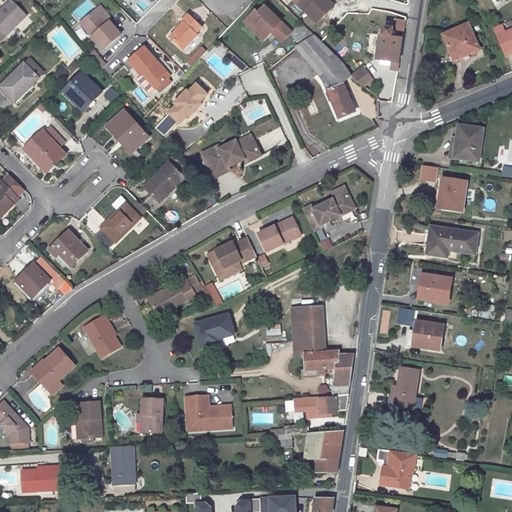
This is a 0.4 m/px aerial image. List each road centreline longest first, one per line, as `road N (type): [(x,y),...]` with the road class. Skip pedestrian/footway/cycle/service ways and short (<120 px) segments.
road 1 (residential): [(340,511),(399,128)]
road 2 (residential): [(399,128),(224,209),(113,275)]
road 3 (residential): [(113,275),(70,300),(0,367)]
road 4 (residential): [(56,198),(89,163),(104,163),(109,178),(78,209),(67,208)]
road 5 (residential): [(399,128),(419,0)]
road 6 (residential): [(511,81),(399,128)]
